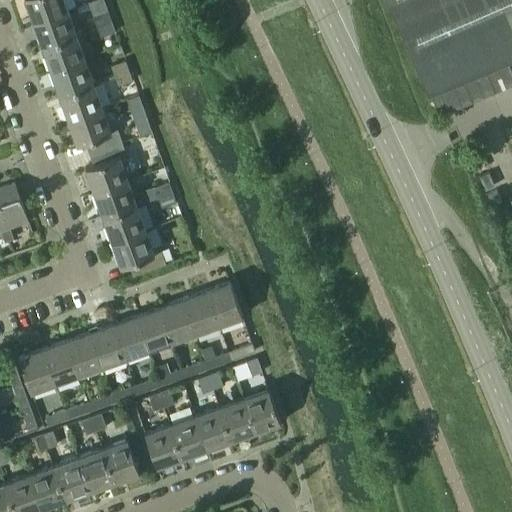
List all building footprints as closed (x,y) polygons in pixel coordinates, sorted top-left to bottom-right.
[(25,0),(33,20),(67,8),(64,0),(25,0)] [(511,0),(389,0),(438,112),(511,79),(511,69),(505,55),(511,51),(511,0)] [(67,8),(33,20),(42,45),(76,32),(67,8)] [(97,26),(111,21),(108,10),(93,15),(97,26)] [(100,36),(115,31),(111,21),(97,26),(100,36)] [(76,32),(42,45),(50,69),(85,57),(76,32)] [(85,57),(50,69),(59,94),(94,82),(85,57)] [(125,59),(110,64),(114,75),(129,69),(125,59)] [(129,69),(114,75),(118,85),(132,80),(129,69)] [(94,82),(59,94),(68,118),(102,106),(94,82)] [(102,106),(68,118),(77,144),(85,141),(89,152),(122,141),(117,128),(111,130),(102,106)] [(94,191),(128,179),(120,155),(126,153),(122,141),(89,152),(92,164),(85,166),(94,191)] [(128,179),(94,191),(102,215),(137,203),(128,179)] [(10,227),(29,220),(15,181),(0,186),(0,211),(6,228),(1,230),(4,241),(13,238),(10,227)] [(169,181),(154,186),(157,196),(172,191),(169,181)] [(172,191),(157,196),(161,207),(176,201),(172,191)] [(137,203),(102,215),(111,240),(146,228),(137,203)] [(132,275),(165,264),(164,260),(172,258),(168,247),(154,252),(146,228),(111,240),(120,266),(128,263),(132,275)] [(242,316),(230,281),(205,289),(218,324),(242,316)] [(218,324),(205,289),(182,298),(195,333),(218,324)] [(195,333),(182,298),(159,306),(171,341),(195,333)] [(171,341),(159,306),(135,314),(148,349),(171,341)] [(148,349),(135,314),(112,322),(125,358),(148,349)] [(125,358),(112,322),(89,331),(101,366),(125,358)] [(101,366),(89,331),(65,339),(78,374),(101,366)] [(78,374),(65,339),(42,347),(54,383),(78,374)] [(252,342),(231,349),(235,358),(255,351),(252,342)] [(18,356),(30,391),(54,383),(42,347),(18,356)] [(205,358),(204,359),(207,368),(208,367),(226,361),(223,352),(215,355),(205,358)] [(246,360),(251,374),(262,370),(257,356),(246,360)] [(13,358),(4,361),(4,362),(11,381),(20,378),(13,358)] [(204,359),(185,366),(188,375),(207,368),(204,359)] [(159,375),(157,376),(160,384),(162,384),(180,378),(176,369),(159,375)] [(207,374),(212,388),(223,384),(218,370),(207,374)] [(212,388),(207,374),(197,377),(202,392),(212,388)] [(157,376),(138,382),(141,391),(160,384),(157,376)] [(113,391),(111,392),(114,401),(117,400),(133,394),(130,385),(113,391)] [(23,386),(14,390),(20,409),(30,405),(23,386)] [(158,391),(164,406),(174,402),(169,387),(158,391)] [(280,421),(268,387),(243,396),(255,430),(280,421)] [(164,406),(158,391),(148,395),(153,409),(164,406)] [(111,392),(91,399),(94,408),(114,401),(111,392)] [(255,430),(243,396),(218,404),(230,439),(255,430)] [(68,407),(64,409),(67,418),(71,416),(86,411),(83,402),(68,407)] [(230,439),(218,404),(194,413),(206,447),(230,439)] [(30,405),(20,409),(27,428),(29,432),(38,429),(36,425),(30,405)] [(64,409),(45,416),(48,425),(67,418),(64,409)] [(91,415),(96,430),(106,426),(101,412),(91,415)] [(206,447),(194,413),(169,422),(182,456),(206,447)] [(96,430),(91,415),(80,419),(86,433),(96,430)] [(144,431),(156,465),(182,456),(169,422),(144,431)] [(42,433),(47,447),(57,444),(52,429),(42,433)] [(47,447),(42,433),(32,436),(37,451),(47,447)] [(101,446),(114,480),(139,471),(127,437),(101,446)] [(0,447),(0,464),(8,461),(3,446),(0,447)] [(77,455),(89,489),(114,480),(101,446),(77,455)] [(53,463),(65,498),(89,489),(77,455),(53,463)] [(28,472),(40,506),(65,498),(53,463),(28,472)] [(4,481),(14,511),(24,511),(40,506),(28,472),(4,481)] [(0,482),(0,511),(14,511),(4,481),(0,482)]
